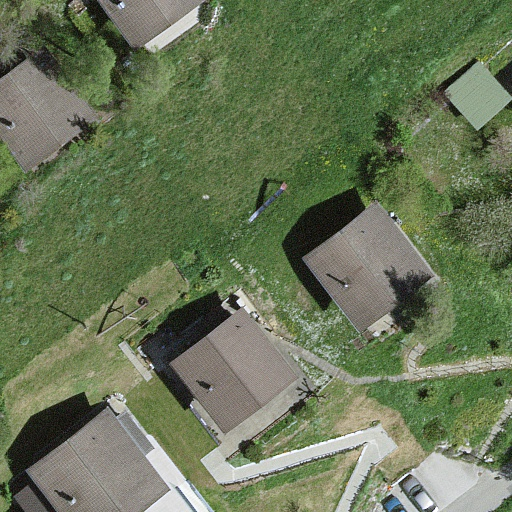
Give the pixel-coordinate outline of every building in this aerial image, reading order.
[(237,0),(122,0),(168,56),(238,1),(237,0)] [(67,45),(0,98),(0,112),(48,172),(122,112),(67,45)] [(398,205),(321,264),(382,344),(460,284),(398,205)] [(265,315),(196,368),(249,437),(318,383),(265,315)] [(129,410),(53,471),(86,511),(169,511),(194,492),(129,410)]
